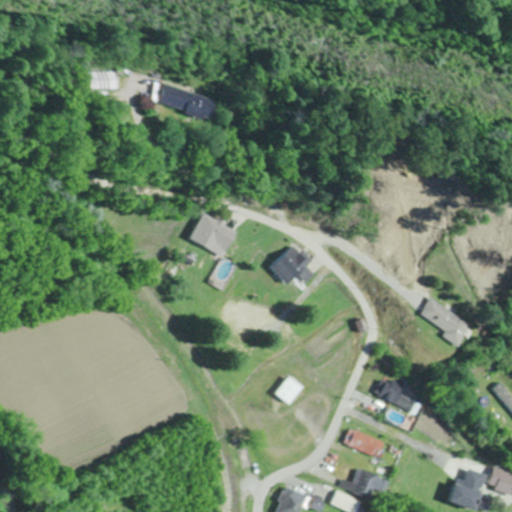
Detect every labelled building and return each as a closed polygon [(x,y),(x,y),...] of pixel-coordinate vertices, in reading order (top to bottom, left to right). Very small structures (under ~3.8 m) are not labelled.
[(91,90),(121,90),(121,72),(91,72),(91,90)] [(212,120),(217,99),(158,84),(153,105),(212,120)] [(225,257),(238,230),(205,214),(192,241),(225,257)] [(273,268),(290,285),(313,262),(296,245),(273,268)] [(418,316),(458,344),(471,327),(431,298),(418,316)] [(272,308),(232,299),(228,317),(268,327),(272,308)] [(290,405),(304,388),(291,377),(278,394),(290,405)] [(416,403),(402,394),(406,387),(391,378),(380,394),(410,413),(416,403)] [(475,402),(495,422),(511,404),(511,393),(498,379),(475,402)] [(380,461),(388,446),(354,428),(346,442),(380,461)] [(476,511),(492,470),(471,463),(463,485),(456,483),(449,502),(476,511)] [(381,478),(359,469),(353,483),(344,479),(341,486),(371,500),(381,478)] [(300,511),(309,497),(289,487),(275,511),(276,511),(300,511)] [(349,511),(357,511),(362,502),(338,491),(332,503),(349,511)] [(319,511),(326,502),(316,495),(309,506),(319,511)]
